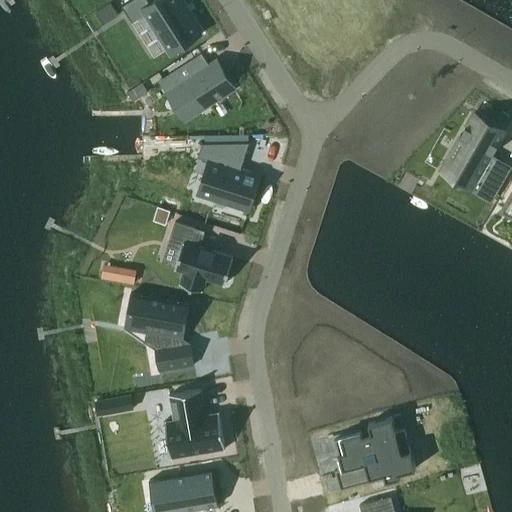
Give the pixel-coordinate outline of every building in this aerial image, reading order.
[(148,0),(130,0),(122,5),(133,21),(146,13),(171,52),(201,32),(180,0),(154,0),(150,2),(148,0)] [(97,11),(104,23),(119,14),(111,2),(97,11)] [(189,62),(160,80),(167,92),(177,85),(194,112),(235,86),(218,59),(196,73),(189,62)] [(449,157),(441,169),(471,187),(473,187),(490,197),(509,164),(492,154),(506,130),(474,112),(449,157)] [(210,159),(199,193),(249,208),(260,175),(241,168),(250,141),(203,141),(199,155),(210,159)] [(511,190),(500,211),(505,213),(505,212),(503,210),(508,201),(511,203),(511,190)] [(176,220),(169,240),(183,244),(175,267),(184,270),(180,282),(203,289),(207,277),(225,283),(234,256),(191,242),(196,227),(176,220)] [(138,294),(131,328),(167,334),(169,346),(164,347),(168,369),(197,364),(193,342),(185,343),(184,337),(185,338),(192,304),(190,304),(139,294),(138,294)] [(175,420),(166,422),(172,457),(226,448),(220,413),(206,415),(201,389),(171,394),(175,420)] [(132,393),(113,396),(116,410),(134,407),(132,393)] [(350,464),(335,468),(341,488),(372,480),(372,477),(385,474),(387,480),(400,476),(399,472),(416,468),(405,428),(397,430),(393,416),(369,423),(371,431),(362,434),(361,430),(335,437),(341,457),(348,455),(350,464)] [(213,468),(150,479),(150,481),(162,478),(167,511),(171,511),(219,504),(213,468)] [(362,511),(396,511),(392,495),(360,504),(362,511)]
